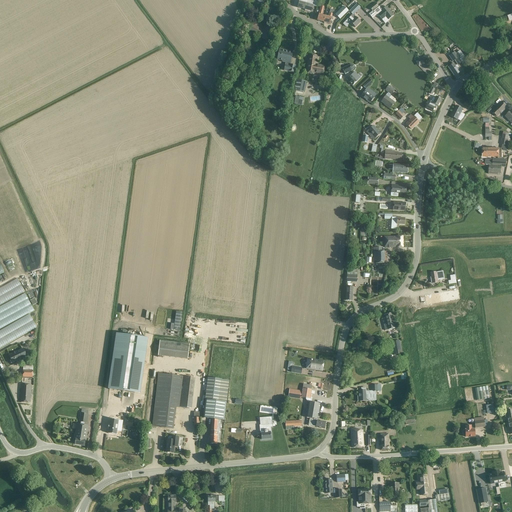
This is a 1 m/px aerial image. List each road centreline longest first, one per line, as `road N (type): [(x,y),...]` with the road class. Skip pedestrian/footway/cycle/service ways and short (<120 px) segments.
road 1 (tertiary): [(318,451),(332,429),(346,327),(397,294),(414,267),(424,160)]
road 2 (tertiary): [(113,479),(318,451)]
road 3 (unclassified): [(318,451),(350,457),(511,446)]
road 4 (residential): [(424,160),(400,124),(343,77),(331,36)]
road 5 (unclassified): [(113,479),(97,456),(57,446),(17,452),(0,432)]
